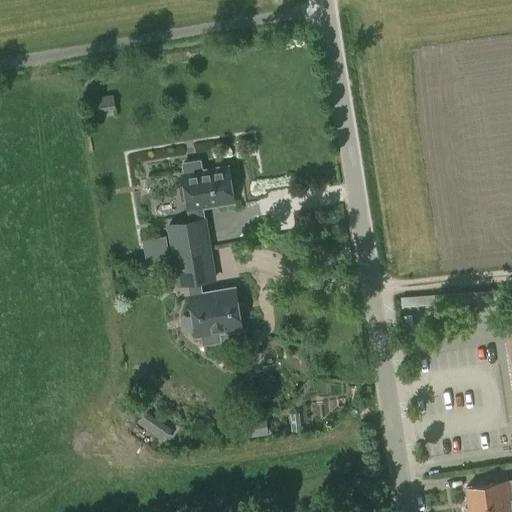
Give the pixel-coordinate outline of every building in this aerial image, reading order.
[(95,111),(114,109),(113,97),(94,99),(95,111)] [(203,218),(202,218),(200,207),(232,201),(227,166),(201,170),(199,159),(182,162),(183,173),(181,173),(187,208),(188,208),(190,220),(168,224),(173,255),(209,249),(203,218)] [(213,278),(209,249),(173,255),(178,284),(189,282),(191,294),(188,294),(195,335),(201,334),(203,342),(218,340),(217,332),(241,328),(234,287),(200,293),(198,281),(213,278)] [(169,429),(144,411),(137,421),(162,439),(169,429)] [(469,508),(464,508),(464,511),(510,511),(508,498),(511,497),(511,489),(511,481),(465,488),(469,508)]
